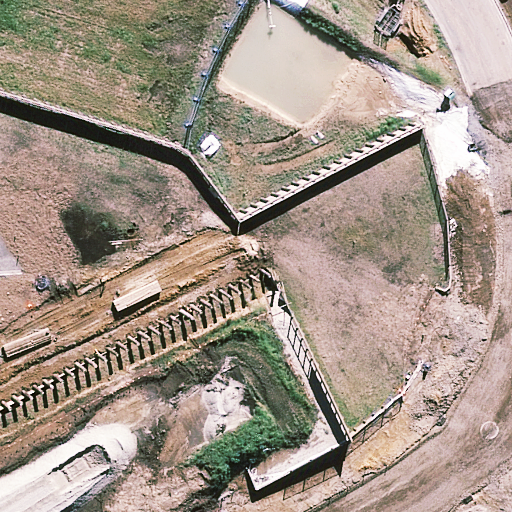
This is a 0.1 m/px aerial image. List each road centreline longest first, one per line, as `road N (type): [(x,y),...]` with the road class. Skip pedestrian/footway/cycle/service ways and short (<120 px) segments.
road 1 (unknown): [(0,396),(217,287)]
road 2 (residential): [(511,397),(494,429),(448,473),(387,511)]
road 3 (residential): [(462,0),(511,135)]
